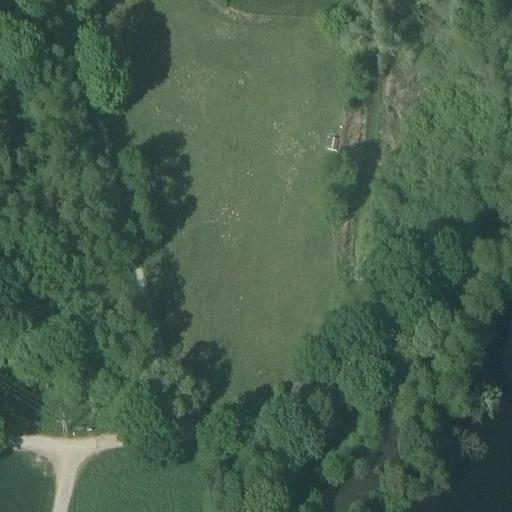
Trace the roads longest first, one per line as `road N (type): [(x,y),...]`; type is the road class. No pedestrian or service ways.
road 1 (track): [(183,442),(268,418),(511,241)]
road 2 (track): [(183,442),(0,441)]
